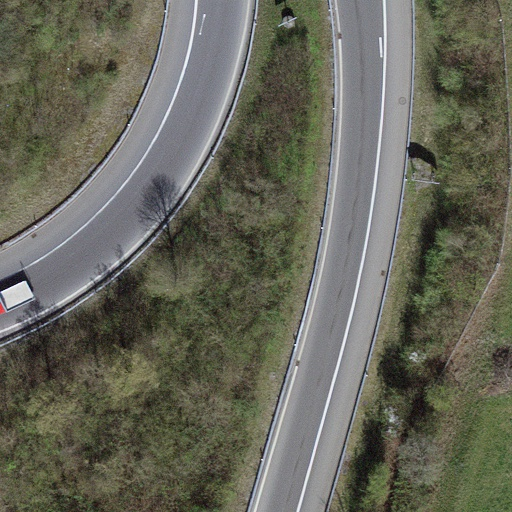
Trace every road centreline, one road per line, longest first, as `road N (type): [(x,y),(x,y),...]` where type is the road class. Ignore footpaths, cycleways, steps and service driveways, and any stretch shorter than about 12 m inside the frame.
road 1 (motorway): [(275,511),(357,190),(363,100),(356,0)]
road 2 (motorway): [(223,0),(217,44),(187,124),(137,203),(66,267),(0,302)]
